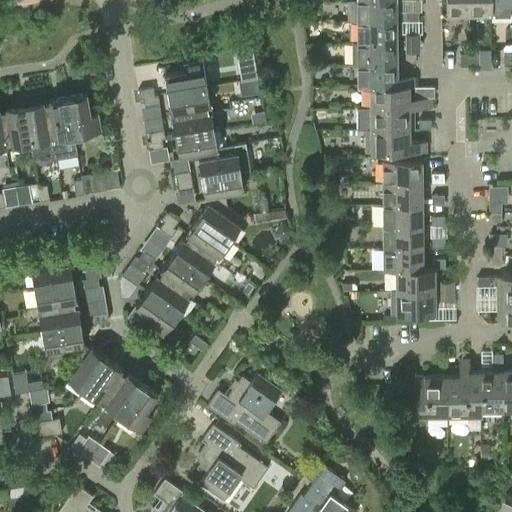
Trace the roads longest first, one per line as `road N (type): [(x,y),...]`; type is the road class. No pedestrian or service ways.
road 1 (residential): [(472,333),(471,238),(460,214),(452,78)]
road 2 (residential): [(143,197),(146,216),(108,268),(119,329),(195,379)]
road 3 (residential): [(143,197),(110,0)]
road 4 (residential): [(0,220),(143,197)]
road 5 (residential): [(195,379),(122,492)]
road 6 (residential): [(472,333),(432,333),(423,348),(359,348)]
